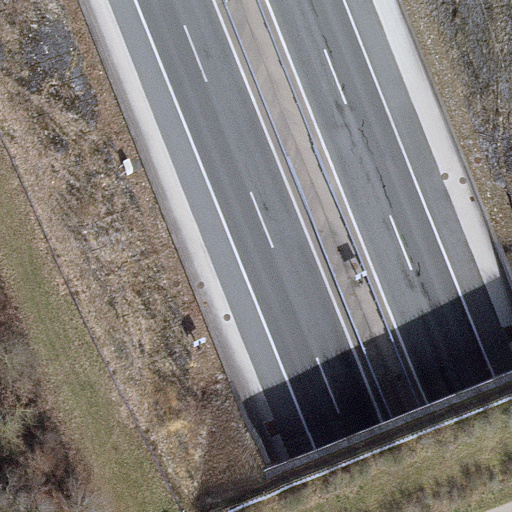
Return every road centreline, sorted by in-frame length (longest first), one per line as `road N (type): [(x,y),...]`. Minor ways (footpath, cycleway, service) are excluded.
road 1 (motorway): [(511,511),(306,0)]
road 2 (motorway): [(173,0),(373,511)]
